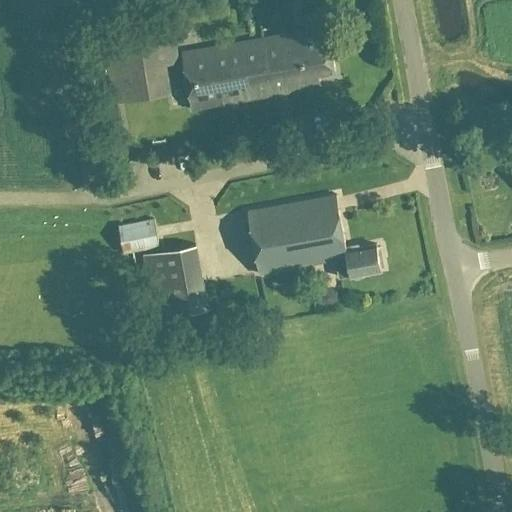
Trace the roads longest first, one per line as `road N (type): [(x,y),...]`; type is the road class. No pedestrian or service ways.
road 1 (unclassified): [(452,268),(400,0)]
road 2 (unclassified): [(498,511),(452,268)]
